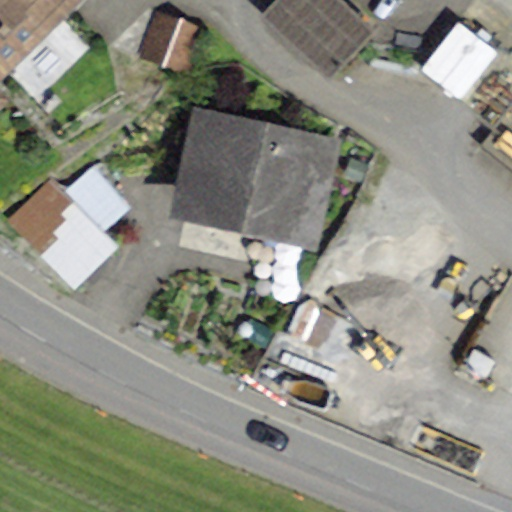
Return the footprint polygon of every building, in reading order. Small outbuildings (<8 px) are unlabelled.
[(0,0),(0,90),(88,0),(0,0)] [(380,32),(340,0),(285,0),(265,24),(337,84),(380,32)] [(154,3),(147,46),(193,54),(200,11),(154,3)] [(347,144),(197,112),(172,225),(322,258),(347,144)] [(119,232),(104,217),(127,195),(82,149),(15,215),(74,276),(119,232)]
